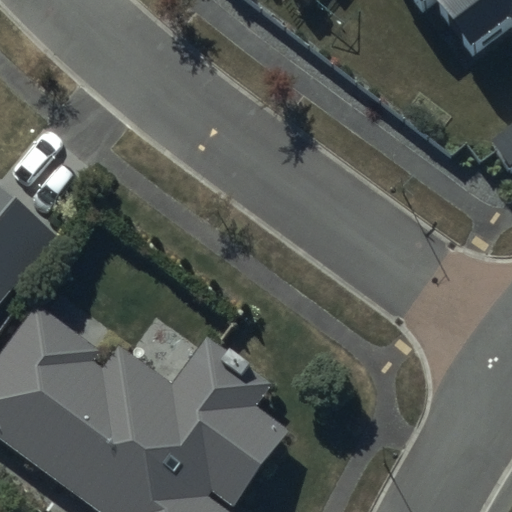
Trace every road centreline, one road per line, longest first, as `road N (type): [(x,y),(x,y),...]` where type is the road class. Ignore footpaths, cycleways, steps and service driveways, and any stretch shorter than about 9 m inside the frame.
road 1 (residential): [(511,348),(127,59),(67,0)]
road 2 (residential): [(511,375),(430,511)]
